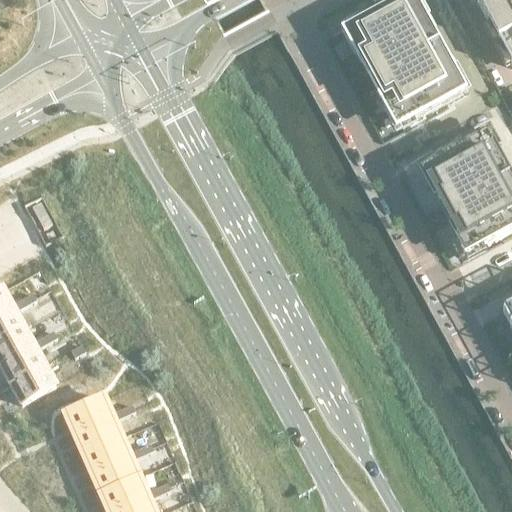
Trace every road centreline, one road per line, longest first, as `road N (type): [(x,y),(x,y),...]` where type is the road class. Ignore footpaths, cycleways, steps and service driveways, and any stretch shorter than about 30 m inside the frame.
road 1 (secondary): [(393,511),(139,48)]
road 2 (secondary): [(99,76),(344,511)]
road 3 (residential): [(450,305),(283,0)]
road 4 (residential): [(511,414),(450,305)]
